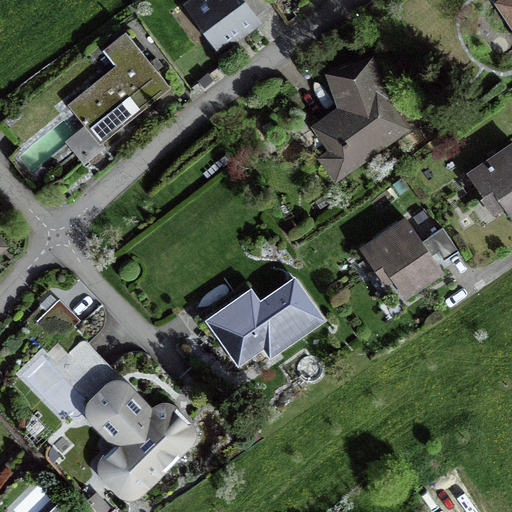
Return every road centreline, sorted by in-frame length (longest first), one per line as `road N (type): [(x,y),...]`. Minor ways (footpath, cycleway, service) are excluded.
road 1 (residential): [(58,231),(231,74),(335,0)]
road 2 (residential): [(178,371),(58,231)]
road 3 (residential): [(511,260),(409,329)]
